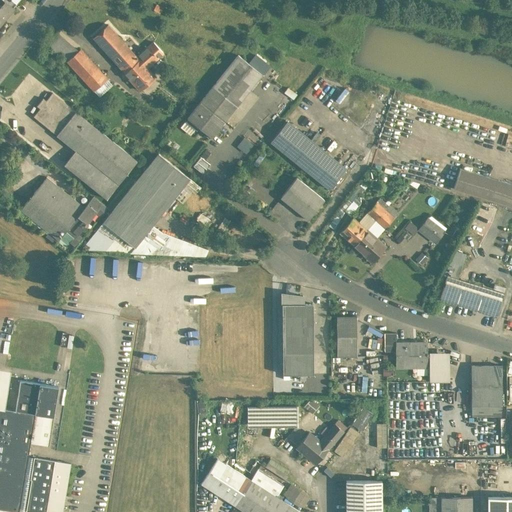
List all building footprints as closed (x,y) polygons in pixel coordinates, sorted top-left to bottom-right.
[(3,0),(0,0),(0,23),(13,8),(13,7),(3,0)] [(163,8),(157,5),(154,10),(160,13),(163,8)] [(108,24),(93,38),(110,56),(125,43),(108,24)] [(78,51),(57,32),(47,43),(67,61),(78,51)] [(153,42),(137,57),(139,60),(147,68),(163,53),(153,42)] [(125,43),(110,56),(125,73),(139,60),(137,57),(125,43)] [(97,68),(80,49),(78,51),(67,61),(84,80),(97,68)] [(238,54),(200,102),(224,121),(262,74),(238,54)] [(147,68),(139,60),(125,73),(124,73),(140,91),(155,77),(147,68)] [(97,68),(84,80),(99,96),(112,84),(107,79),(97,68)] [(76,112),(52,93),(46,100),(43,98),(37,106),(40,108),(34,116),(57,135),(76,112)] [(224,121),(200,102),(187,118),(211,137),(224,121)] [(137,161),(76,112),(57,135),(76,150),(64,164),(107,199),(137,161)] [(346,168),(287,121),(271,141),(329,188),(346,168)] [(244,135),(236,145),(246,152),(253,143),(244,135)] [(158,153),(103,222),(130,243),(135,247),(190,178),(158,153)] [(202,173),(210,163),(200,155),(193,165),(202,173)] [(511,183),(460,168),(454,188),(511,205),(511,183)] [(84,207),(47,177),(21,209),(59,239),(66,231),(85,208),(84,207)] [(324,200),(296,177),(280,197),(308,220),(324,200)] [(107,207),(94,196),(93,197),(94,197),(91,201),(90,201),(87,204),(97,212),(96,212),(100,216),(107,207)] [(380,198),(367,212),(367,213),(376,220),(389,206),(380,198)] [(352,201),(345,210),(350,216),(358,207),(352,201)] [(85,208),(66,231),(75,238),(86,224),(86,222),(89,222),(91,219),(91,216),(93,216),(96,212),(97,212),(87,204),(84,207),(85,208)] [(389,206),(376,220),(380,224),(385,228),(394,217),(390,214),(394,210),(389,206)] [(367,213),(358,222),(353,217),(340,232),(354,245),(376,220),(367,213)] [(385,246),(371,234),(380,224),(376,220),(354,245),(372,261),(385,246)] [(442,234),(425,221),(419,229),(435,242),(442,234)] [(103,222),(82,249),(82,250),(124,251),(130,243),(103,222)] [(182,244),(160,227),(146,245),(168,262),(182,244)] [(407,229),(399,238),(404,243),(412,234),(407,229)] [(445,274),(457,277),(466,252),(454,248),(445,274)] [(504,293),(447,275),(440,297),(497,315),(504,293)] [(313,303),(282,304),(283,374),(313,373),(313,303)] [(357,316),(337,316),(337,356),(357,356),(357,316)] [(396,342),(396,333),(384,333),(384,351),(396,351),(396,342)] [(396,342),(396,351),(396,367),(427,367),(427,342),(396,342)] [(449,351),(429,352),(429,382),(450,381),(449,351)] [(501,365),(471,365),(471,405),(472,405),(472,415),(501,415),(501,365)] [(9,378),(0,376),(0,511),(18,511),(19,511),(30,442),(35,413),(15,410),(5,408),(9,378)] [(58,386),(20,380),(15,410),(35,413),(30,442),(48,445),(58,386)] [(298,405),(247,406),(247,422),(298,421),(298,405)] [(362,406),(351,423),(362,430),(373,413),(362,406)] [(347,427),(338,420),(335,423),(344,431),(347,427)] [(320,441),(309,432),(296,447),(316,463),(344,431),(335,423),(320,441)] [(62,511),(71,463),(34,457),(30,479),(31,480),(26,511),(32,511),(62,511)] [(251,480),(217,458),(201,483),(235,505),(251,480)] [(284,485),(258,469),(251,480),(277,496),(284,485)] [(300,511),(277,496),(251,480),(235,505),(245,511),(300,511)] [(381,511),(381,480),(346,480),(345,511),(381,511)] [(301,489),(292,483),(285,495),(294,500),(301,489)] [(311,496),(301,489),(294,500),(304,507),(311,496)] [(511,511),(511,496),(487,496),(487,511),(511,511)] [(471,511),(472,497),(441,497),(441,511),(471,511)]
